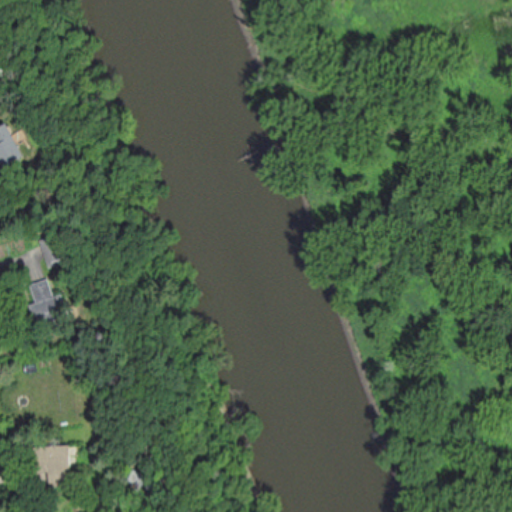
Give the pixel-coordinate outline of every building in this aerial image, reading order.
[(0,160),(4,168),(26,158),(11,124),(0,129),(0,160)] [(52,266),(72,260),(64,236),(45,242),(52,266)] [(57,296),(50,281),(34,288),(41,303),(57,296)] [(44,305),(47,321),(66,318),(63,302),(44,305)] [(36,449),(38,474),(51,473),(52,487),(72,486),(70,447),(36,449)] [(143,492),(150,478),(139,471),(131,485),(143,492)]
